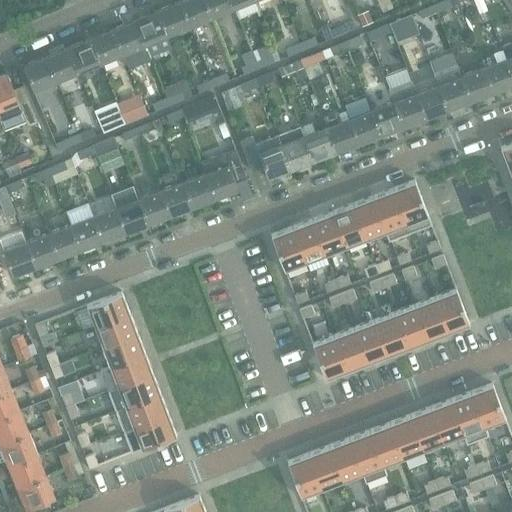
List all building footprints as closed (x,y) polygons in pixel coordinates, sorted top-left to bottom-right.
[(204,0),(181,0),(179,1),(189,25),(211,16),(204,0)] [(230,0),(204,0),(211,16),(233,7),(230,0)] [(230,0),(233,7),(234,7),(239,18),(259,9),(255,0),(230,0)] [(447,0),(442,0),(432,4),(435,12),(450,6),(447,0)] [(179,1),(157,10),(166,34),(189,25),(179,1)] [(432,4),(417,10),(420,18),(435,12),(432,4)] [(157,10),(134,19),(149,57),(172,47),(166,34),(157,10)] [(367,10),(357,14),(361,26),(372,21),(367,10)] [(403,16),(389,22),(392,30),(397,41),(418,32),(411,13),(403,16)] [(134,19),(112,28),(122,53),(128,67),(150,58),(149,57),(134,19)] [(389,22),(373,29),(376,37),(391,30),(392,30),(389,22)] [(327,23),(319,26),(325,40),(348,31),(348,30),(345,23),(330,29),(327,23)] [(112,28),(90,38),(99,62),(122,53),(112,28)] [(359,34),(343,41),(347,49),(362,42),(359,35),(359,34)] [(314,35),(299,42),(302,50),(318,43),(314,35)] [(90,38),(67,47),(77,71),(99,62),(90,38)] [(343,41),(329,46),(332,55),(347,49),(343,41)] [(511,41),(501,46),(505,58),(511,75),(511,41)] [(299,42),(284,48),(287,56),(302,50),(299,42)] [(267,44),(251,51),(255,60),(258,68),(274,61),(268,47),(267,44)] [(67,47),(45,56),(55,80),(77,71),(67,47)] [(361,51),(353,54),(357,65),(365,62),(361,51)] [(315,52),(299,59),(302,66),(303,67),(318,60),(315,52)] [(45,56),(23,65),(33,89),(55,80),(45,56)] [(511,75),(505,58),(483,67),(492,91),(511,83),(511,75)] [(299,59),(284,65),(288,73),(294,70),(303,67),(302,66),(299,59)] [(255,60),(240,66),(243,74),(258,68),(255,60)] [(456,63),(433,72),(438,84),(447,108),(470,100),(460,75),(456,63)] [(303,67),(294,70),(298,80),(307,76),(303,67)] [(483,67),(460,75),(470,100),(492,91),(483,67)] [(270,71),(255,77),(258,85),(274,79),(270,71)] [(6,72),(0,74),(0,119),(4,129),(25,120),(27,126),(37,122),(22,85),(13,89),(6,72)] [(226,72),(211,78),(214,86),(229,80),(226,72)] [(255,77),(240,83),(244,91),(258,85),(255,77)] [(211,78),(195,85),(198,92),(214,86),(211,78)] [(410,79),(388,87),(393,101),(402,125),(425,117),(415,92),(410,79)] [(438,84),(415,92),(425,117),(447,108),(438,84)] [(234,86),(221,92),(228,110),(241,105),(234,87),(234,86)] [(180,91),(166,97),(169,104),(183,99),(180,91)] [(214,94),(180,108),(184,116),(197,110),(199,117),(220,109),(214,94)] [(365,95),(343,104),(346,110),(349,118),(348,118),(357,143),(380,134),(370,109),(365,95)] [(166,97),(151,103),(154,111),(169,104),(166,97)] [(393,101),(370,109),(380,134),(402,125),(393,101)] [(179,109),(166,114),(169,122),(182,116),(184,116),(180,108),(179,109)] [(136,109),(121,115),(124,123),(127,122),(139,117),(136,109)] [(346,110),(338,113),(341,121),(347,118),(348,118),(349,118),(346,110)] [(120,116),(107,121),(110,129),(123,123),(124,123),(121,115),(120,116)] [(341,121),(325,127),(334,151),(357,143),(348,118),(347,118),(341,121)] [(151,120),(135,126),(139,135),(154,128),(151,120)] [(224,120),(217,122),(223,138),(230,135),(224,120)] [(135,126),(121,132),(125,140),(139,135),(135,126)] [(299,126),(276,134),(289,168),(312,160),(303,135),(299,126)] [(92,127),(76,134),(79,141),(96,135),(92,127)] [(325,127),(303,135),(312,160),(334,151),(325,127)] [(55,143),(54,143),(57,150),(79,141),(76,134),(55,143)] [(252,135),(239,140),(250,169),(262,164),(267,177),(289,168),(276,134),(255,143),(252,135)] [(113,136),(92,144),(95,152),(96,155),(117,147),(113,136)] [(511,141),(500,146),(508,167),(511,165),(511,141)] [(90,145),(77,150),(77,152),(80,158),(93,153),(95,152),(92,144),(90,145)] [(234,147),(201,160),(205,172),(215,197),(237,188),(235,182),(246,177),(234,147)] [(28,152),(15,157),(19,166),(31,160),(28,152)] [(13,158),(3,162),(6,171),(16,167),(19,166),(15,157),(13,158)] [(64,160),(48,166),(51,174),(67,168),(64,160)] [(46,167),(34,172),(34,173),(37,180),(43,178),(46,187),(55,183),(51,174),(48,166),(46,167)] [(205,172),(183,181),(192,206),(215,197),(205,172)] [(19,179),(4,185),(7,193),(23,187),(19,179)] [(414,179),(392,187),(409,232),(431,224),(414,179)] [(183,181),(160,190),(169,214),(192,206),(183,181)] [(132,184),(110,193),(124,231),(147,223),(138,198),(132,184)] [(392,187),(371,195),(389,240),(409,232),(392,187)] [(160,190),(138,198),(147,223),(169,214),(160,190)] [(110,193),(87,202),(102,240),(124,231),(110,193)] [(371,195),(351,203),(365,238),(384,231),(388,240),(389,240),(371,195)] [(87,202),(65,210),(70,224),(79,249),(102,240),(87,202)] [(351,203),(331,210),(345,246),(365,238),(351,203)] [(331,210),(311,218),(325,254),(345,246),(331,210)] [(311,218),(291,226),(304,261),(305,261),(309,271),(328,264),(325,254),(311,218)] [(70,224),(47,232),(57,257),(79,249),(70,224)] [(291,226),(270,234),(284,269),(304,261),(291,226)] [(47,232),(25,241),(34,266),(57,257),(47,232)] [(437,239),(425,244),(428,253),(440,248),(437,239)] [(25,241),(2,250),(11,273),(12,274),(34,266),(25,241)] [(407,251),(395,255),(399,264),(410,260),(411,259),(407,251)] [(442,254),(431,258),(434,267),(446,263),(442,254)] [(387,258),(374,263),(378,272),(390,267),(387,258)] [(374,263),(363,267),(366,276),(378,272),(374,263)] [(413,265),(401,270),(404,279),(416,274),(413,265)] [(393,273),(380,278),(383,287),(396,282),(393,273)] [(347,274),(334,279),(337,287),(350,283),(347,274)] [(380,278),(369,282),(371,289),(372,291),(383,287),(380,278)] [(334,279),(323,283),(325,289),(326,292),(337,287),(334,279)] [(352,288),(340,293),(343,302),(356,297),(352,288)] [(455,288),(433,296),(446,332),(469,323),(455,288)] [(297,292),(293,294),(296,303),(308,298),(305,289),(297,292)] [(87,306),(75,310),(82,329),(94,324),(94,325),(129,312),(121,291),(86,304),(87,306)] [(339,293),(328,297),(332,306),(343,302),(340,293),(339,293)] [(433,296),(413,304),(426,339),(446,332),(433,296)] [(303,307),(299,309),(302,318),(303,317),(314,313),(310,304),(303,307)] [(413,304),(393,311),(406,347),(426,339),(413,304)] [(393,311),(372,319),(386,355),(406,347),(393,311)] [(129,312),(94,325),(102,346),(136,332),(129,312)] [(372,319),(352,327),(366,362),(386,355),(372,319)] [(43,321),(34,324),(38,336),(47,332),(43,321)] [(352,327),(332,334),(346,370),(366,362),(352,327)] [(136,332),(102,346),(109,366),(144,353),(136,332)] [(21,333),(9,338),(17,360),(30,355),(21,333)] [(332,334),(311,342),(325,378),(346,370),(332,334)] [(54,350),(45,354),(50,365),(59,362),(54,350)] [(109,366),(100,369),(107,390),(152,373),(144,353),(109,366)] [(59,362),(50,365),(54,378),(63,374),(59,362)] [(33,365),(24,368),(29,380),(38,377),(33,365)] [(2,366),(0,366),(0,391),(10,388),(2,366)] [(152,373),(107,390),(115,410),(160,393),(152,373)] [(38,377),(29,380),(34,393),(43,390),(38,377)] [(491,382),(471,390),(484,426),(505,418),(491,382)] [(10,388),(0,391),(0,417),(19,410),(10,388)] [(471,390),(449,399),(462,434),(466,444),(488,435),(484,426),(471,390)] [(70,391),(61,394),(65,406),(74,402),(70,391)] [(160,393),(115,410),(123,430),(168,413),(160,393)] [(449,399),(429,406),(442,442),(462,434),(449,399)] [(74,402),(65,406),(70,418),(79,415),(74,402)] [(429,406),(409,414),(422,449),(442,442),(429,406)] [(50,408),(41,411),(46,424),(55,420),(50,408)] [(19,410),(0,417),(0,442),(28,431),(19,410)] [(168,413),(123,430),(131,452),(176,435),(168,413)] [(409,414),(388,422),(402,457),(422,449),(409,414)] [(55,420),(46,424),(51,436),(60,433),(55,420)] [(388,422),(368,429),(381,465),(402,457),(388,422)] [(368,429),(348,437),(361,473),(365,482),(385,475),(381,465),(368,429)] [(28,431),(0,442),(0,445),(8,465),(37,453),(28,431)] [(85,431),(76,434),(80,446),(89,443),(85,431)] [(348,437),(328,445),(341,480),(361,473),(348,437)] [(328,445),(307,452),(321,488),(341,480),(328,445)] [(68,452),(59,455),(63,467),(72,463),(68,452)] [(303,454),(286,460),(300,496),(303,495),(321,488),(307,452),(303,454)] [(37,453),(8,465),(16,487),(45,475),(37,453)] [(93,453),(84,456),(89,468),(98,464),(93,453)] [(487,460),(475,464),(478,473),(490,468),(487,460)] [(72,463),(63,467),(69,480),(78,477),(72,463)] [(475,464),(463,469),(466,478),(478,473),(475,464)] [(492,474),(480,479),(484,488),(492,485),(496,483),(492,474)] [(45,475),(16,487),(25,508),(54,497),(45,475)] [(446,475),(434,479),(438,488),(450,484),(446,475)] [(434,479),(422,484),(426,493),(438,488),(434,479)] [(480,479),(468,483),(472,492),(484,488),(480,479)] [(452,489),(440,494),(443,503),(455,498),(452,490),(452,489)] [(406,491),(394,495),(397,504),(409,499),(406,491)] [(205,511),(199,494),(163,507),(164,511),(205,511)] [(440,494),(428,499),(431,508),(443,503),(440,494)] [(394,495),(382,500),(385,509),(397,504),(394,495)]
